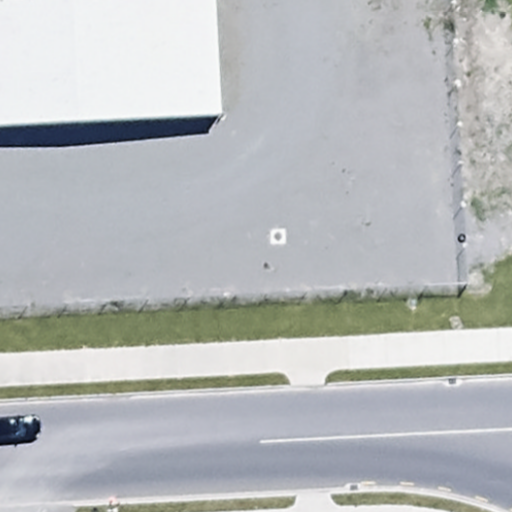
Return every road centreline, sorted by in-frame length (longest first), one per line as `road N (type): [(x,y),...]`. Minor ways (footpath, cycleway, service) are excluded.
road 1 (unclassified): [(0,454),(511,431)]
road 2 (unknown): [(271,0),(270,33),(246,101),(174,136),(0,147)]
